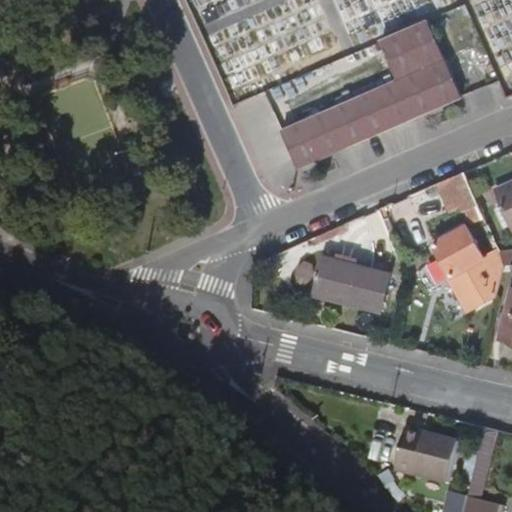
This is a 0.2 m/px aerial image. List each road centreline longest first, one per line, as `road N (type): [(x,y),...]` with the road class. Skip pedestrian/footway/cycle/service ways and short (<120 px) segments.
road 1 (residential): [(185,328),(292,345),(511,402)]
road 2 (residential): [(264,229),(511,124)]
road 3 (residential): [(185,328),(374,511)]
road 4 (residential): [(162,0),(264,229)]
road 5 (residential): [(0,262),(185,328)]
road 6 (residential): [(185,328),(192,282),(264,229)]
